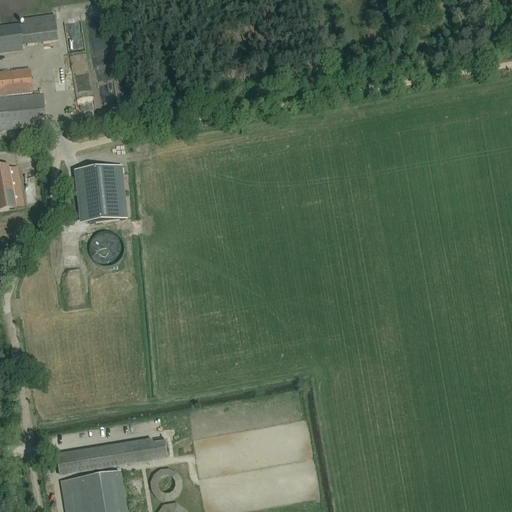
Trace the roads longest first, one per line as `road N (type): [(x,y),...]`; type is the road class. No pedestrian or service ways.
road 1 (track): [(5,299),(51,213),(54,168),(66,150),(511,63)]
road 2 (track): [(30,447),(5,299)]
